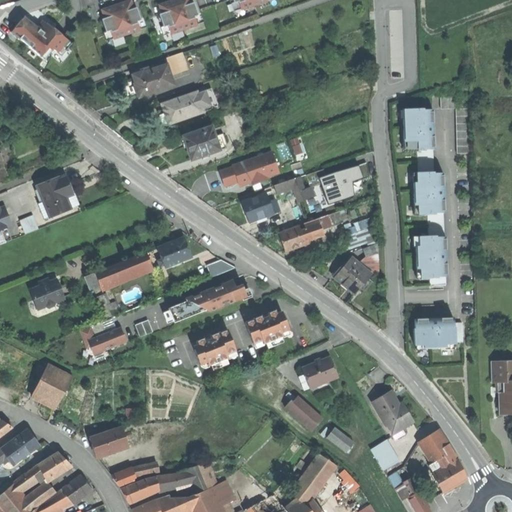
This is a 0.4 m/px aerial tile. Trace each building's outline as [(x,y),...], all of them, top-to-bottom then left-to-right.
[(135,0),(134,0),(102,13),(111,41),(147,29),(135,0)] [(173,0),(155,7),(167,39),(208,23),(198,0),(173,0)] [(232,0),(237,13),(273,0),(232,0)] [(14,33),(46,61),(54,51),(61,57),(73,43),(46,20),(39,27),(28,17),(14,33)] [(139,93),(141,98),(173,87),(170,78),(173,77),(170,66),(149,73),(150,74),(144,76),(143,73),(135,75),(138,85),(137,85),(139,93)] [(209,89),(199,93),(205,112),(218,107),(213,92),(209,89)] [(163,121),(165,126),(190,117),(189,113),(201,109),(202,112),(205,112),(199,93),(198,92),(163,104),(166,114),(161,115),(163,121)] [(441,96),(442,108),(450,108),(449,96),(441,96)] [(437,108),(401,109),(402,129),(403,153),(439,152),(437,108)] [(456,108),(457,153),(472,153),(470,108),(456,108)] [(187,147),(191,159),(201,155),(202,157),(208,155),(207,153),(225,147),(221,134),(215,136),(211,127),(184,136),(187,147)] [(284,173),(276,149),(220,168),(226,188),(241,183),(242,187),(284,173)] [(324,175),(331,202),(359,194),(355,180),(366,177),(362,164),(324,175)] [(322,169),(308,174),(310,179),(324,174),(322,169)] [(447,171),(411,173),(412,193),(412,216),(449,215),(447,171)] [(308,174),(302,176),(310,198),(318,196),(315,186),(312,187),(310,179),(308,174)] [(296,188),(300,202),(310,198),(302,176),(293,179),(296,188)] [(39,204),(45,220),(71,209),(67,198),(73,195),(70,186),(66,178),(60,180),(59,179),(39,187),(44,202),(39,204)] [(279,194),(296,188),(293,179),(276,185),(279,194)] [(247,211),(250,221),(273,213),(273,211),(279,209),(276,200),(269,202),(267,194),(244,201),(247,211)] [(0,209),(0,245),(12,241),(0,209)] [(343,210),(332,214),(335,223),(335,224),(347,221),(343,210)] [(26,233),(40,228),(35,214),(21,219),(26,233)] [(332,214),(321,217),(324,227),(335,223),(332,214)] [(300,224),(300,226),(302,230),(308,228),(312,239),(326,234),(324,227),(321,217),(300,224)] [(369,220),(351,224),(353,234),(371,230),(369,220)] [(284,242),(286,251),(307,244),(306,241),(312,239),(308,228),(302,230),(300,226),(280,232),(284,242)] [(449,235),(413,236),(414,257),(415,280),(451,279),(449,235)] [(183,238),(158,248),(161,256),(162,259),(164,264),(166,267),(191,257),(187,247),(183,238)] [(365,247),(367,256),(372,255),(379,253),(379,243),(365,247)] [(149,261),(161,256),(158,248),(146,253),(149,261)] [(85,278),(90,289),(151,265),(149,261),(146,253),(85,278)] [(380,273),(379,253),(372,255),(373,273),(380,273)] [(227,256),(208,265),(213,277),(232,269),(227,256)] [(346,284),(355,292),(371,273),(353,258),(344,269),(337,277),(346,284)] [(334,274),(337,277),(344,269),(340,267),(334,274)] [(41,286),(31,290),(39,309),(46,306),(49,308),(55,306),(57,302),(65,299),(61,290),(57,280),(50,283),(49,279),(40,283),(41,286)] [(169,309),(174,323),(207,310),(211,312),(247,297),(243,290),(241,284),(235,286),(232,280),(185,299),(187,302),(169,309)] [(246,323),(254,345),(263,342),(264,345),(285,337),(283,333),(290,330),(286,322),(283,314),(279,316),(277,311),(246,323)] [(459,317),(412,318),(412,334),(413,352),(460,350),(459,317)] [(135,325),(140,337),(153,332),(148,320),(135,325)] [(94,355),(127,342),(124,334),(123,334),(122,331),(121,328),(108,333),(103,322),(80,331),(87,349),(91,347),(94,355)] [(194,344),(202,366),(210,363),(211,366),(231,359),(230,354),(238,351),(234,342),(230,330),(194,344)] [(304,367),(311,388),(340,378),(336,368),(332,357),(304,367)] [(511,413),(511,362),(493,362),(493,383),(495,383),(495,387),(491,387),(491,393),(501,393),(501,414),(511,413)] [(32,395),(57,408),(73,378),(48,365),(32,395)] [(375,402),(393,434),(396,432),(404,428),(414,422),(409,413),(403,403),(400,405),(392,392),(375,402)] [(292,400),(286,406),(313,431),(319,424),(310,417),(316,411),(299,396),(294,402),(292,400)] [(324,419),(316,411),(310,417),(319,424),(324,419)] [(416,431),(430,455),(439,450),(449,444),(435,421),(416,431)] [(4,422),(0,424),(0,437),(12,428),(4,422)] [(336,428),(328,438),(347,452),(355,442),(336,428)] [(407,434),(404,428),(396,432),(399,438),(407,434)] [(1,449),(13,466),(39,447),(33,438),(27,430),(1,449)] [(93,448),(96,457),(129,448),(123,430),(91,440),(93,448)] [(373,450),(384,469),(399,461),(388,441),(373,450)] [(441,453),(449,466),(458,460),(449,444),(439,450),(441,453)] [(432,458),(435,456),(441,453),(439,450),(430,455),(432,458)] [(38,465),(39,466),(44,476),(47,481),(71,466),(65,460),(58,453),(38,465)] [(435,456),(443,469),(449,466),(441,453),(435,456)] [(289,493),(296,499),(307,508),(312,502),(336,468),(317,455),(289,493)] [(433,475),(443,493),(456,485),(468,478),(458,460),(449,466),(443,469),(433,475)] [(186,480),(192,490),(194,495),(212,487),(217,484),(208,462),(184,472),(186,480)] [(39,466),(13,485),(19,492),(44,476),(39,466)] [(128,468),(114,479),(120,488),(134,482),(128,468)] [(338,475),(353,492),(361,485),(347,468),(338,475)] [(184,472),(157,477),(158,488),(186,480),(184,472)] [(81,476),(62,491),(71,503),(73,505),(92,490),(86,483),(81,476)] [(124,496),(128,502),(159,489),(158,488),(157,477),(145,480),(121,490),(124,496)] [(406,483),(413,495),(420,491),(413,479),(406,483)] [(403,501),(410,497),(413,495),(406,483),(395,489),(403,501)] [(13,485),(0,496),(0,507),(3,511),(31,511),(33,511),(28,504),(19,492),(13,485)] [(223,511),(212,487),(194,495),(186,498),(190,506),(192,511),(223,511)] [(52,488),(28,504),(33,511),(56,494),(52,488)] [(169,495),(156,500),(161,511),(176,511),(190,506),(186,498),(194,495),(192,490),(179,493),(179,497),(170,498),(169,495)] [(47,511),(51,511),(71,503),(62,491),(43,505),(47,511)] [(417,508),(418,511),(432,511),(420,491),(413,495),(410,497),(413,503),(417,508)] [(243,511),(271,511),(281,505),(272,497),(244,511),(243,511)] [(296,499),(286,511),(311,511),(307,508),(296,499)] [(134,511),(161,511),(156,500),(134,510),(134,511)] [(316,511),(318,511),(312,502),(307,508),(311,511),(316,511)] [(377,511),(374,503),(360,510),(360,511),(377,511)]
